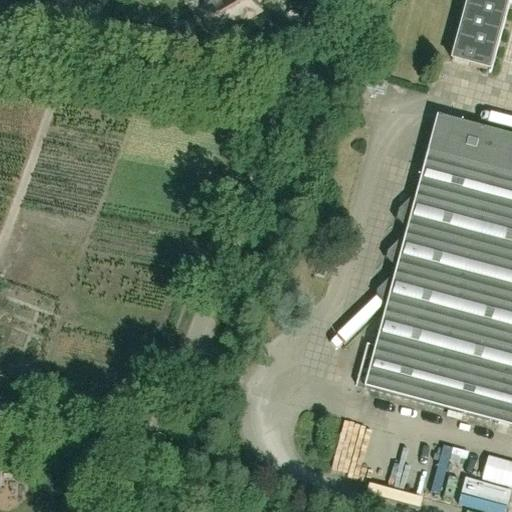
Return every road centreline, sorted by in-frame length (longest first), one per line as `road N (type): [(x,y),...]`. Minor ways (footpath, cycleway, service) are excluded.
road 1 (residential): [(122,511),(290,97)]
road 2 (residential): [(290,97),(0,49)]
road 3 (track): [(0,242),(69,61)]
